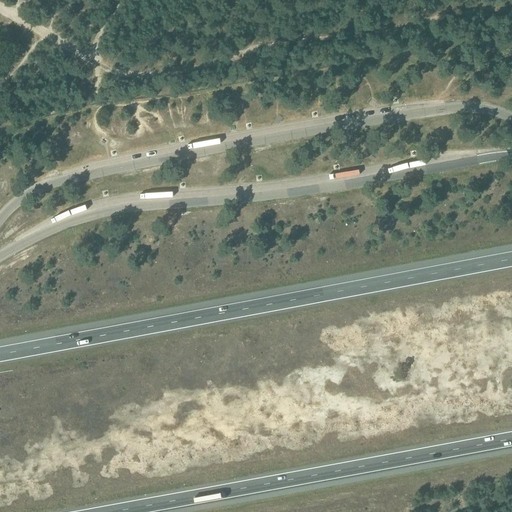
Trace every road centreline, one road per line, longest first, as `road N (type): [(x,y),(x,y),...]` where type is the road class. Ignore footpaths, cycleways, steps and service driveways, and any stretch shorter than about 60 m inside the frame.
road 1 (track): [(511,12),(323,34),(172,74),(131,77),(0,7)]
road 2 (motorway): [(511,259),(0,354)]
road 3 (motorway): [(110,511),(511,438)]
